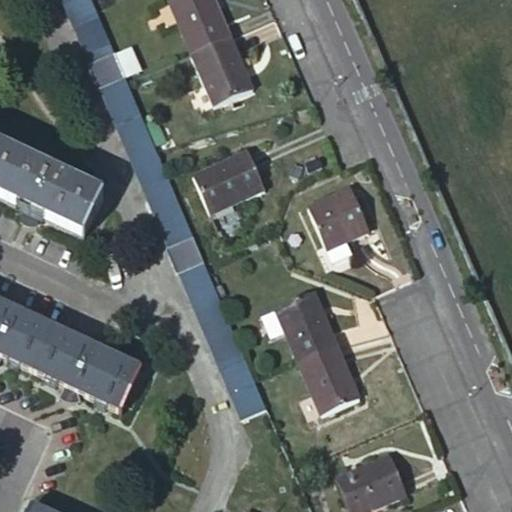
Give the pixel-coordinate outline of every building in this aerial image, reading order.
[(92,0),(62,0),(91,66),(116,56),(92,0)] [(176,0),(167,4),(191,58),(229,41),(211,0),(176,0)] [(229,41),(191,58),(213,110),(251,93),(229,41)] [(171,254),(195,243),(159,155),(127,81),(101,92),(171,254)] [(0,155),(0,202),(39,221),(85,242),(103,203),(0,155)] [(260,196),(243,157),(189,181),(206,220),(260,196)] [(367,237),(348,194),(306,213),(331,271),(350,263),(343,247),(367,237)] [(256,386),(206,269),(206,267),(181,278),(244,427),(270,415),(256,386)] [(271,317),(295,369),(334,352),(311,298),(271,317)] [(144,379),(0,309),(0,360),(124,420),(144,379)] [(334,352),(295,369),(317,420),(357,403),(334,352)] [(383,511),(408,502),(390,462),(337,484),(348,511),(383,511)]
